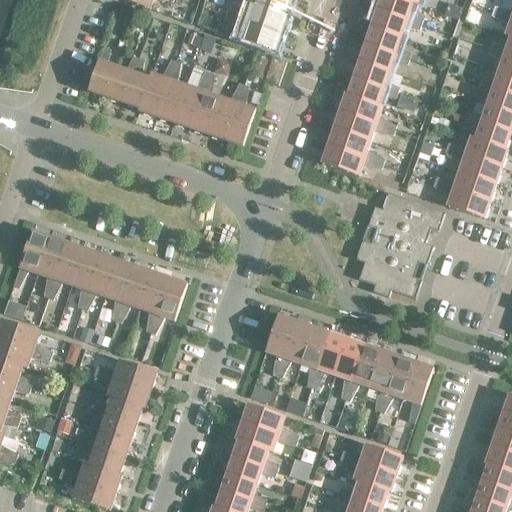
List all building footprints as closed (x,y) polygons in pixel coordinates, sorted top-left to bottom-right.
[(174,0),(117,0),(150,11),(154,1),(173,4),(174,0)] [(291,1),(287,0),(257,0),(255,7),(255,8),(285,18),(286,17),(291,1)] [(397,0),(381,0),(377,12),(421,27),(423,22),(410,14),(413,6),(413,5),(397,0)] [(228,12),(226,17),(282,36),(288,18),(286,17),(285,18),(255,8),(255,7),(251,5),(247,16),(228,12)] [(511,11),(495,9),(493,13),(511,19),(511,11)] [(421,27),(377,12),(371,29),(402,39),(405,30),(419,33),(421,27)] [(511,19),(493,13),(492,18),(509,27),(506,38),(510,39),(510,38),(511,39),(511,19)] [(282,36),(226,17),(224,22),(242,31),(238,41),(276,54),(282,36)] [(402,39),(371,29),(365,46),(410,61),(411,56),(398,48),(402,39)] [(191,36),(188,45),(199,49),(202,40),(191,36)] [(205,36),(200,51),(211,55),(216,40),(205,36)] [(511,39),(510,38),(510,39),(507,48),(493,45),(491,51),(511,58),(511,39)] [(410,61),(365,46),(359,63),(390,73),(393,64),(408,67),(410,61)] [(110,51),(104,49),(89,93),(107,99),(117,69),(108,66),(110,51)] [(511,58),(491,51),(489,56),(502,63),(499,73),(511,77),(511,58)] [(127,72),(117,69),(107,99),(124,105),(139,61),(134,59),(127,72)] [(287,64),(273,59),(265,83),(279,88),(287,64)] [(145,63),(139,61),(124,105),(140,111),(141,111),(152,81),(151,80),(142,77),(145,63)] [(152,76),(151,80),(152,81),(141,111),(140,111),(139,113),(157,119),(170,82),(176,64),(172,62),(163,79),(152,76)] [(390,73),(359,63),(354,80),(398,95),(400,90),(387,82),(390,73)] [(181,65),(176,64),(170,82),(157,119),(174,125),(187,88),(178,85),(181,65)] [(511,77),(499,73),(496,82),(481,79),(479,85),(511,96),(511,77)] [(197,91),(187,88),(174,125),(191,131),(210,75),(206,74),(197,91)] [(215,77),(210,75),(191,131),(208,137),(221,99),(212,96),(215,77)] [(354,80),(348,96),(348,97),(378,107),(379,107),(381,98),(396,101),(398,95),(354,80)] [(231,103),(221,99),(208,137),(225,142),(244,87),(240,85),(231,103)] [(511,96),(479,85),(477,90),(490,98),(487,107),(511,115),(511,96)] [(249,89),(244,87),(225,142),(243,149),(256,111),(246,108),(249,89)] [(254,94),(251,104),(258,106),(262,96),(254,94)] [(346,96),(340,114),(395,133),(397,128),(380,119),(383,108),(379,107),(378,107),(348,97),(348,96),(346,96)] [(401,97),(397,109),(415,115),(418,103),(401,97)] [(511,133),(511,115),(487,107),(484,116),(469,113),(468,119),(511,134),(511,133)] [(395,133),(340,114),(334,131),(371,143),(374,134),(394,137),(395,133)] [(454,114),(451,122),(465,127),(466,124),(468,119),(454,114)] [(432,118),(430,124),(437,127),(439,121),(432,118)] [(439,121),(437,127),(447,130),(450,123),(440,119),(439,121)] [(511,134),(468,119),(466,124),(479,132),(476,140),(476,141),(506,151),(506,150),(511,134)] [(371,143),(334,131),(328,148),(384,167),(385,162),(368,153),(371,143)] [(448,145),(447,150),(502,169),(509,151),(506,150),(506,151),(476,141),(476,140),(471,139),(468,149),(448,145)] [(384,167),(328,148),(322,166),(359,178),(363,168),(382,171),(384,167)] [(502,169),(447,150),(445,155),(462,164),(459,173),(497,186),(502,169)] [(497,186),(459,173),(456,183),(437,180),(435,184),(491,203),(497,186)] [(491,203),(435,184),(434,189),(451,198),(447,208),(485,221),(491,203)] [(389,195),(383,212),(383,213),(431,229),(431,230),(439,233),(446,214),(389,195)] [(375,209),(369,228),(377,231),(377,230),(425,246),(426,245),(431,230),(431,229),(383,213),(383,212),(375,209)] [(377,231),(369,228),(363,243),(371,246),(371,247),(420,263),(419,264),(427,267),(434,248),(426,245),(425,246),(377,230),(377,231)] [(51,239),(33,233),(20,270),(14,289),(19,291),(29,273),(38,276),(51,239)] [(68,245),(51,239),(38,276),(47,280),(44,299),(49,301),(68,245)] [(371,246),(363,243),(357,262),(365,265),(365,264),(414,280),(414,279),(419,264),(420,263),(371,247),(371,246)] [(85,251),(68,245),(49,301),(53,302),(62,285),(72,288),(85,251)] [(102,257),(85,251),(72,288),(81,291),(78,311),(83,312),(102,257)] [(119,262),(102,257),(83,312),(87,314),(96,296),(106,300),(119,262)] [(136,268),(119,262),(106,300),(115,303),(112,322),(117,324),(136,268)] [(365,264),(365,265),(359,282),(376,287),(373,294),(389,300),(391,293),(416,301),(422,282),(414,279),(414,280),(365,264)] [(153,274),(136,268),(117,324),(121,325),(131,308),(140,311),(153,274)] [(170,280),(153,274),(140,311),(149,315),(146,334),(151,335),(170,280)] [(188,286),(170,280),(151,335),(155,337),(165,320),(175,323),(188,286)] [(297,323),(279,317),(266,354),(276,358),(273,377),(278,379),(297,323)] [(40,335),(2,322),(0,328),(0,341),(52,359),(53,354),(36,345),(40,335)] [(314,329),(297,323),(278,379),(282,380),(291,363),(301,366),(314,329)] [(331,335),(314,329),(301,366),(310,369),(307,389),(312,390),(331,335)] [(84,331),(80,342),(89,345),(93,334),(84,331)] [(348,341),(331,335),(312,390),(316,392),(325,375),(335,378),(348,341)] [(100,337),(97,347),(107,350),(110,341),(100,337)] [(52,359),(0,341),(0,360),(23,368),(23,369),(27,371),(31,360),(50,364),(52,359)] [(365,346),(348,341),(335,378),(344,381),(341,400),(346,402),(365,346)] [(70,345),(64,363),(73,366),(79,348),(70,345)] [(382,352),(365,346),(346,402),(350,404),(360,386),(369,390),(382,352)] [(399,358),(382,352),(369,390),(378,393),(375,412),(380,414),(399,358)] [(416,364),(399,358),(380,414),(384,415),(394,398),(403,401),(416,364)] [(0,360),(0,379),(31,390),(33,385),(20,377),(23,369),(23,368),(0,360)] [(157,375),(120,362),(116,373),(97,369),(96,374),(151,393),(157,375)] [(434,370),(416,364),(403,401),(412,404),(409,424),(415,426),(434,370)] [(151,393),(96,374),(94,379),(111,388),(108,398),(112,400),(113,399),(143,409),(143,410),(145,411),(151,393)] [(31,390),(0,379),(0,398),(12,402),(15,393),(29,395),(31,390)] [(266,392),(262,404),(267,406),(272,394),(266,392)] [(511,396),(509,396),(503,414),(511,416),(511,396)] [(12,402),(0,398),(0,417),(6,419),(19,424),(21,419),(8,411),(12,402)] [(113,399),(112,400),(109,408),(95,406),(93,411),(137,426),(143,410),(143,409),(113,399)] [(286,419),(248,406),(242,424),(298,443),(299,438),(282,429),(286,419)] [(137,426),(93,411),(91,416),(104,423),(101,433),(131,443),(137,426)] [(511,416),(503,414),(497,431),(511,435),(511,416)] [(39,416),(35,429),(50,435),(54,421),(39,416)] [(0,417),(0,435),(3,427),(18,429),(19,424),(6,419),(0,417)] [(61,422),(57,434),(68,438),(73,426),(61,422)] [(298,443),(242,424),(236,442),(238,443),(239,442),(269,452),(269,453),(273,455),(277,444),(296,448),(298,443)] [(316,429),(311,444),(319,446),(324,431),(316,429)] [(511,435),(497,431),(492,448),(511,454),(511,435)] [(40,433),(35,447),(44,451),(49,436),(40,433)] [(131,443),(101,433),(98,442),(83,440),(81,445),(95,450),(126,460),(131,443)] [(0,455),(17,461),(19,456),(1,447),(5,437),(0,435),(0,455)] [(379,435),(376,443),(386,447),(389,438),(379,435)] [(239,442),(238,443),(233,459),(277,474),(279,468),(266,461),(269,453),(269,452),(239,442)] [(95,450),(81,445),(80,450),(93,457),(90,466),(89,467),(120,477),(120,476),(126,460),(95,450)] [(403,459),(366,446),(362,457),(343,453),(342,458),(397,477),(403,459)] [(511,454),(492,448),(486,466),(488,467),(488,466),(511,473),(511,454)] [(17,461),(0,455),(0,462),(15,466),(17,461)] [(397,477),(342,458),(340,463),(357,472),(354,482),(358,484),(359,483),(389,493),(389,494),(391,495),(397,477)] [(277,474),(233,459),(227,476),(257,486),(260,477),(275,479),(277,474)] [(62,471),(61,476),(116,495),(122,477),(120,476),(120,477),(89,467),(90,466),(85,464),(82,475),(62,471)] [(511,473),(488,466),(488,467),(482,483),(511,492),(511,473)] [(110,511),(116,495),(61,476),(59,481),(76,490),(73,500),(106,511),(110,511)] [(257,486),(227,476),(221,493),(265,508),(267,502),(254,495),(257,486)] [(359,483),(358,484),(356,492),(341,489),(339,495),(383,510),(389,494),(389,493),(359,483)] [(511,492),(482,483),(476,500),(507,510),(510,501),(511,501),(511,492)] [(264,511),(265,508),(221,493),(216,509),(215,510),(221,511),(248,511),(249,511),(254,511),(264,511)] [(382,511),(383,510),(339,495),(337,501),(350,508),(348,511),(382,511)] [(506,511),(507,510),(476,500),(472,511),(506,511)]
